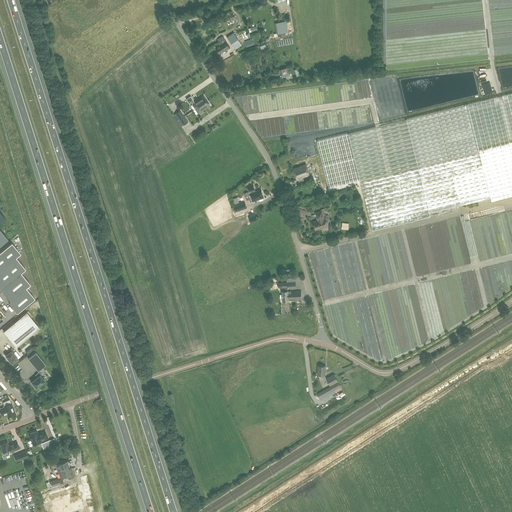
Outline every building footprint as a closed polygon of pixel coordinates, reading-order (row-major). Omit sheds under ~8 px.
[(285,21),(275,23),(277,37),(284,35),(284,32),(287,32),(285,21)] [(234,33),(227,37),(235,50),(242,45),(234,33)] [(221,44),(216,47),(220,54),(225,50),(226,51),(230,48),(225,40),(220,43),(221,44)] [(287,67),(279,70),(282,80),(290,78),(287,67)] [(430,217),(429,213),(490,198),(491,202),(511,196),(511,93),(406,119),(348,133),(372,231),(430,217)] [(193,103),(196,108),(207,101),(204,96),(193,103)] [(210,105),(207,101),(196,108),(199,113),(210,105)] [(180,119),(184,116),(180,111),(176,114),(180,119)] [(188,122),(184,116),(180,119),(184,125),(188,122)] [(359,180),(347,133),(317,141),(329,188),(359,180)] [(293,169),(297,179),(310,175),(306,164),(293,169)] [(248,187),(250,192),(245,193),(245,194),(246,199),(247,200),(249,199),(250,201),(253,201),(263,198),(263,197),(263,196),(261,189),(254,192),(253,189),(255,189),(253,185),(248,187)] [(245,203),(234,206),(236,211),(247,208),(245,203)] [(318,221),(313,222),(316,230),(328,226),(325,218),(324,219),(322,211),(315,213),(318,221)] [(0,270),(20,253),(12,243),(0,252),(0,270)] [(21,253),(20,253),(0,270),(0,288),(0,289),(25,269),(16,257),(21,253)] [(8,302),(30,284),(21,273),(26,269),(25,269),(0,289),(10,301),(8,302)] [(295,281),(277,283),(278,288),(281,287),(283,301),(288,301),(288,300),(301,299),(300,290),(288,291),(287,287),(296,286),(295,281)] [(30,284),(8,302),(17,313),(35,298),(26,288),(30,284)] [(3,331),(16,347),(39,327),(27,312),(3,331)] [(9,353),(5,355),(12,363),(18,359),(13,353),(15,352),(12,348),(8,351),(9,353)] [(38,371),(46,364),(36,352),(28,358),(38,371)] [(318,365),(317,375),(326,375),(326,365),(318,365)] [(36,387),(36,388),(45,381),(40,375),(42,374),(40,371),(35,375),(37,377),(32,382),(34,384),(33,385),(35,387),(36,387)] [(334,373),(326,378),(330,385),(338,381),(334,373)] [(338,382),(317,394),(320,399),(341,387),(338,382)] [(9,400),(3,402),(4,406),(4,407),(0,408),(0,409),(1,412),(0,412),(1,415),(2,415),(7,414),(8,416),(15,413),(11,403),(9,400)] [(36,430),(29,433),(33,445),(41,442),(41,441),(48,438),(45,431),(38,434),(36,430)] [(2,449),(3,453),(7,451),(8,453),(20,448),(17,442),(10,445),(8,445),(7,442),(6,442),(5,442),(2,443),(2,444),(1,444),(2,449)] [(28,457),(25,451),(22,453),(22,454),(17,456),(18,460),(17,461),(17,460),(16,461),(28,457)] [(67,461),(56,465),(59,473),(61,473),(63,477),(67,476),(68,479),(74,477),(71,468),(70,468),(69,466),(68,466),(67,461)] [(74,491),(60,495),(64,511),(96,511),(87,482),(73,486),(74,491)]
